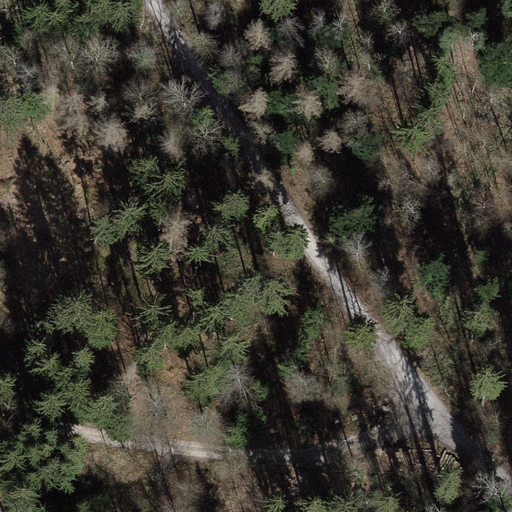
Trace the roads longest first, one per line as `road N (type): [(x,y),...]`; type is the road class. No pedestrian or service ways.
road 1 (track): [(153,0),(331,272),(433,406),(511,491)]
road 2 (track): [(433,406),(344,450),(268,457),(95,438),(0,413)]
